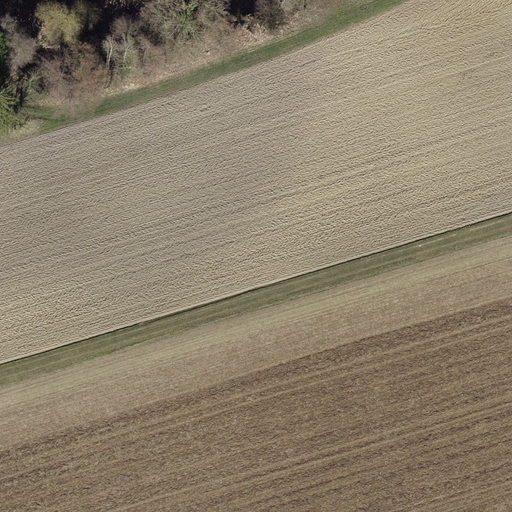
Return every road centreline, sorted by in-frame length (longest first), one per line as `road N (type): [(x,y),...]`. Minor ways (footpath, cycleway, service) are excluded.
road 1 (track): [(0,375),(511,224)]
road 2 (track): [(389,0),(93,106),(0,105)]
